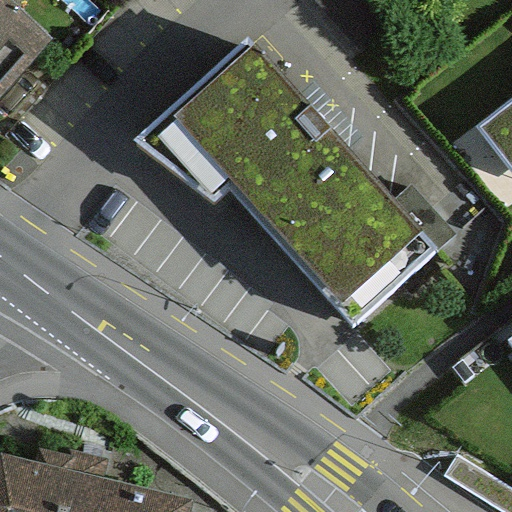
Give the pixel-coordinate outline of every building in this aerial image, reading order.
[(0,0),(0,106),(53,46),(0,0)] [(327,0),(365,34),(395,0),(327,0)] [(437,262),(248,47),(163,122),(352,337),(357,333),(437,262)] [(511,113),(483,136),(511,173),(511,113)] [(0,472),(0,511),(190,511),(191,510),(0,472)]
